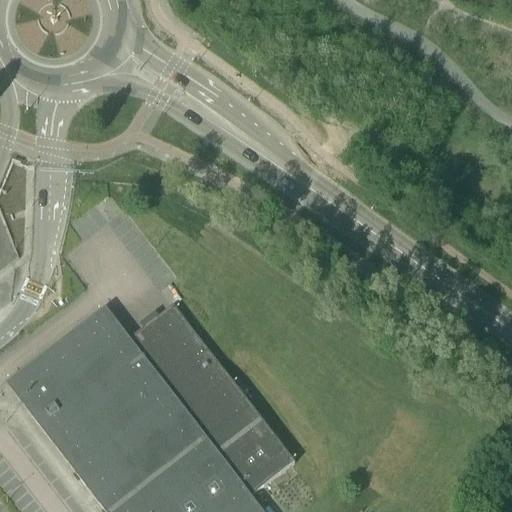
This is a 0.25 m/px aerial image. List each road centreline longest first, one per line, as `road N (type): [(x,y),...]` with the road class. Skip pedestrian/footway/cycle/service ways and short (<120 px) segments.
road 1 (tertiary): [(511,330),(112,52)]
road 2 (secondary): [(0,61),(30,84),(59,87),(88,77),(112,52)]
